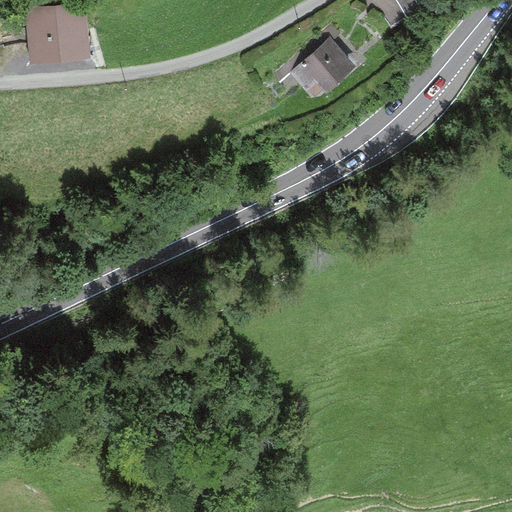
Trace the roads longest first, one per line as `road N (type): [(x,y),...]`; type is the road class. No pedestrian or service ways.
road 1 (primary): [(498,0),(414,100),(347,155),(0,325)]
road 2 (residential): [(0,84),(175,65),(320,0)]
